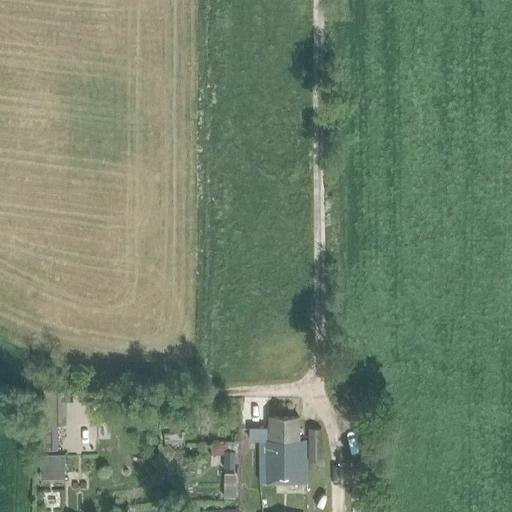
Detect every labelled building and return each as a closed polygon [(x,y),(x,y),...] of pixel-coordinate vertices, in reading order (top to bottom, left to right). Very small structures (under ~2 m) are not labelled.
[(306,484),(306,441),(299,441),(299,419),(269,419),(269,429),(250,429),(250,442),(259,442),(259,483),(306,484)] [(57,450),(56,425),(39,426),(39,450),(57,450)] [(322,429),(307,428),(307,461),(321,461),(322,429)] [(63,454),(39,454),(40,470),(63,470),(63,454)] [(357,468),(357,495),(371,495),(370,467),(357,468)]
